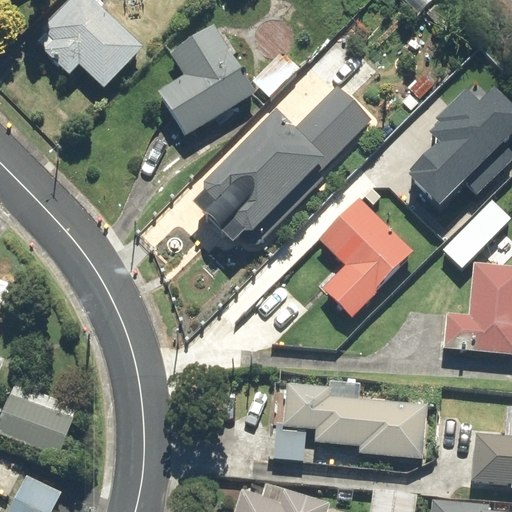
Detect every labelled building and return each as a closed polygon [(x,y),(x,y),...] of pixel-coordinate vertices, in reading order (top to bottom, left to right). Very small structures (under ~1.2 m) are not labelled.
[(147,53),(91,0),(81,0),(47,36),(58,46),(47,57),(74,82),(84,71),(108,94),(147,53)] [(161,96),(191,142),(260,98),(217,30),(173,58),(187,79),(161,96)] [(273,102),(305,68),(287,51),(255,84),(273,102)] [(440,89),(425,74),(409,90),(413,94),(403,103),(415,115),(440,89)] [(253,237),(260,238),(264,234),(374,125),(340,90),(299,131),(284,117),(211,189),(211,197),(200,208),(241,249),(253,237)] [(436,149),(403,185),(438,218),(511,138),(511,115),(493,98),(481,111),(466,97),(426,140),(436,149)] [(395,232),(365,202),(324,243),(379,296),(433,241),(409,218),(395,232)] [(511,357),(511,268),(480,266),(475,318),(452,316),(449,352),(511,357)] [(0,327),(8,305),(0,302),(0,391),(10,363),(0,359),(0,327)] [(83,410),(20,386),(1,435),(65,459),(83,410)] [(434,408),(335,399),(336,390),(293,386),(289,429),(322,432),(320,445),(365,450),(365,456),(429,462),(434,408)] [(511,438),(481,436),(477,483),(511,485),(511,438)] [(57,511),(66,495),(31,479),(14,511),(57,511)] [(379,491),(375,511),(420,511),(422,497),(379,491)] [(247,493),(241,511),(333,511),(335,507),(289,493),(286,504),(247,493)] [(493,511),(494,508),(436,503),(435,511),(493,511)]
